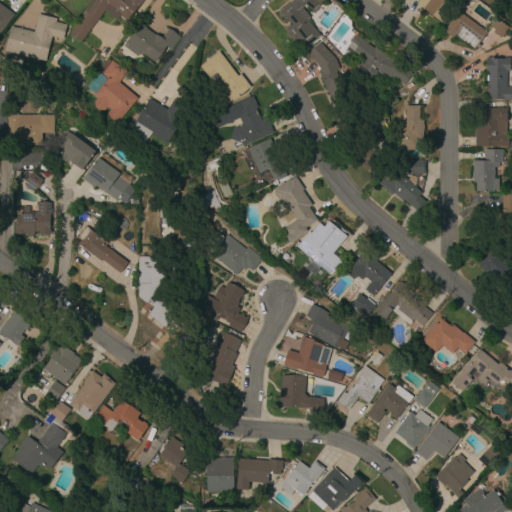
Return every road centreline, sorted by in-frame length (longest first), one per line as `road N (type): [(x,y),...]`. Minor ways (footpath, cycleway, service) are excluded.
road 1 (residential): [(416,511),(388,468),(347,443),(213,420),(0,260)]
road 2 (residential): [(511,333),(354,200),(323,161),(280,73),(203,0)]
road 3 (residential): [(447,280),(445,80),(436,63),(356,0),(240,27)]
road 4 (residential): [(249,429),(252,370),(276,298)]
